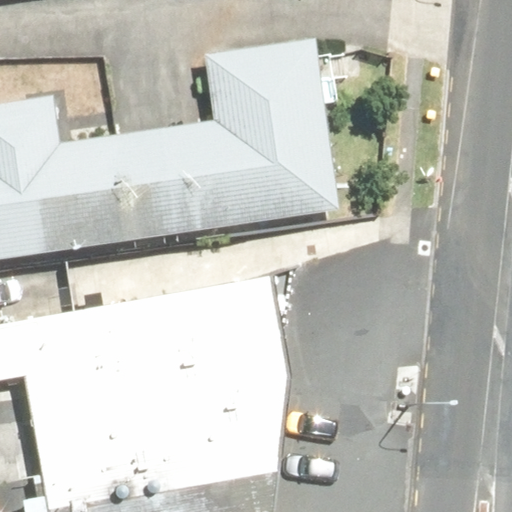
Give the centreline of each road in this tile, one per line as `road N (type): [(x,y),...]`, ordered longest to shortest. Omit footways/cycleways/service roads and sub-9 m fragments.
road 1 (tertiary): [(493,392),(511,198)]
road 2 (tertiary): [(443,511),(448,459),(493,392)]
